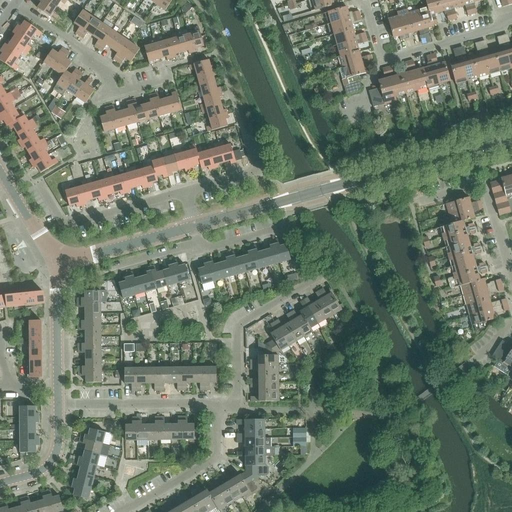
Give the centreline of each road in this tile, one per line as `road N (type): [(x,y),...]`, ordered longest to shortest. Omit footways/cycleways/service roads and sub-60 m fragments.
road 1 (residential): [(218,403),(236,404),(240,323),(318,272),(294,227),(210,246),(199,241)]
road 2 (tertiary): [(194,226),(511,136)]
road 3 (residential): [(358,0),(386,60),(511,17)]
road 4 (residential): [(169,78),(113,93),(110,73),(14,3)]
road 5 (residential): [(39,183),(66,222),(184,190)]
road 6 (residential): [(121,511),(215,457),(218,403)]
road 7 (residential): [(422,201),(485,183),(511,276)]
road 8 (residential): [(59,404),(218,403)]
road 9 (tertiary): [(57,266),(194,226)]
road 10 (tertiary): [(58,386),(57,266)]
